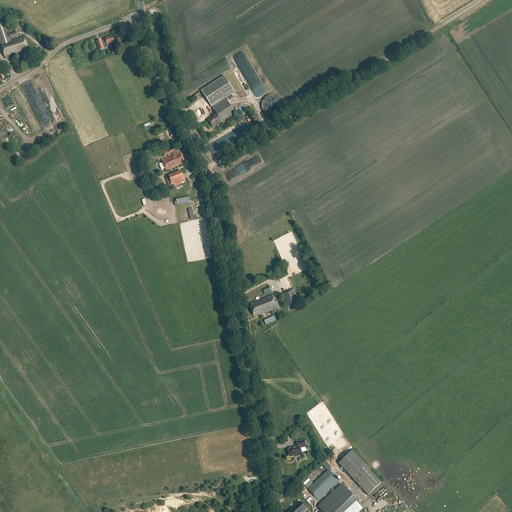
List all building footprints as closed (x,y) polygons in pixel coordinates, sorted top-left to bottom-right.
[(17,39),(13,40),(12,40),(10,40),(4,23),(0,24),(0,42),(5,57),(24,51),(24,50),(28,49),(24,37),(17,40),(17,39)] [(101,40),(96,41),(99,50),(108,48),(107,45),(116,42),(114,36),(105,39),(105,40),(102,41),(101,40)] [(253,89),(262,84),(250,62),(240,68),(253,89)] [(216,114),(208,120),(212,127),(219,122),(220,123),(235,113),(225,97),(234,92),(224,76),(201,91),(211,107),(212,107),(216,114)] [(262,101),(261,104),(262,108),(263,111),(265,113),(268,115),(271,116),(274,115),(277,114),(279,112),(281,109),(282,106),(282,103),(280,100),(278,98),(276,96),(273,95),(269,95),(266,97),(264,99),(262,101)] [(183,162),(184,161),(181,154),(177,156),(173,154),(162,159),(167,171),(171,169),(171,168),(183,163),(183,162)] [(225,179),(237,173),(233,166),(222,172),(225,179)] [(165,178),(169,189),(186,183),(181,170),(168,176),(168,177),(165,178)] [(156,196),(154,189),(147,191),(150,198),(156,196)] [(281,293),(287,308),(301,302),(295,287),(281,293)] [(251,306),(249,306),(253,315),(257,314),(258,315),(261,314),(276,308),(271,295),(250,303),(251,306)] [(306,447),(304,440),(297,442),(298,446),(295,447),(295,448),(288,449),(290,457),(297,456),(302,455),(300,448),(306,447)] [(352,452),(339,464),(368,496),(381,483),(352,452)] [(325,461),(321,464),(327,471),(330,467),(325,461)] [(309,479),(303,484),(308,489),(318,500),(339,481),(329,470),(313,484),(309,479)] [(342,485),(318,507),(322,511),(320,511),(359,511),(363,508),(342,485)] [(380,502),(385,506),(389,501),(384,497),(380,502)] [(297,505),(291,511),(292,511),(301,511),(302,511),(301,511),(302,511),(306,509),(300,502),(299,503),(298,503),(296,504),(297,505)]
